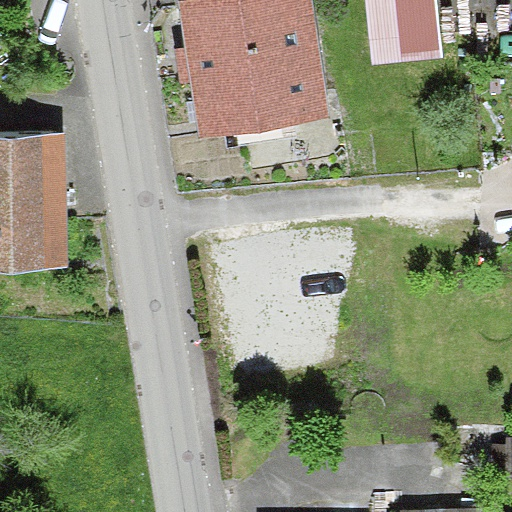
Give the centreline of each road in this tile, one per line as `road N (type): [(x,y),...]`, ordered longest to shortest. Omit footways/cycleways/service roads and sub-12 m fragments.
road 1 (tertiary): [(93,0),(153,337)]
road 2 (tertiary): [(153,337),(183,511)]
road 3 (residential): [(0,326),(153,337)]
